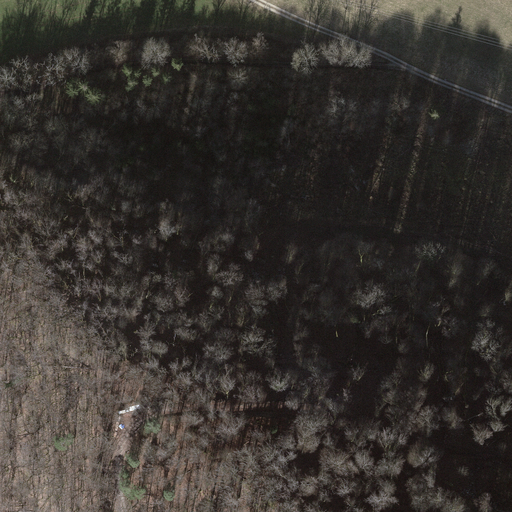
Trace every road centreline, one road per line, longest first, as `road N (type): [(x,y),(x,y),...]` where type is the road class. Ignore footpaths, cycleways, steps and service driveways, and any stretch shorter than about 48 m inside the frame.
road 1 (track): [(413,69),(125,60),(0,87)]
road 2 (track): [(511,462),(315,409),(177,404)]
road 3 (track): [(511,107),(263,0)]
road 4 (track): [(511,261),(314,225)]
road 5 (track): [(130,511),(116,455),(149,412),(177,404)]
